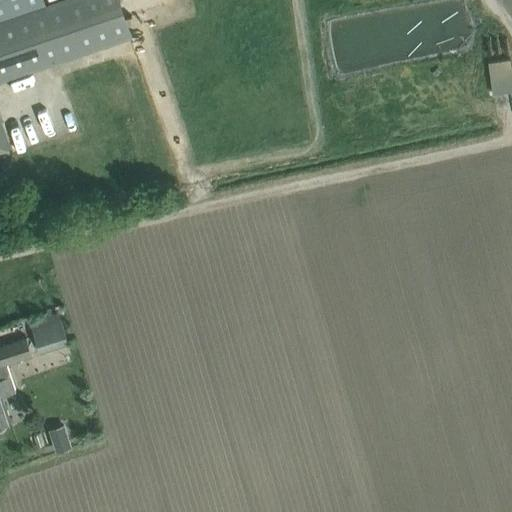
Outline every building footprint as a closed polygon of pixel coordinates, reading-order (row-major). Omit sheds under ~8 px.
[(0,0),(0,81),(131,37),(118,0),(64,0),(44,7),(41,0),(0,0)] [(511,71),(510,59),(489,62),(493,93),(511,90),(511,71)] [(0,158),(12,155),(0,116),(0,158)] [(51,321),(32,327),(40,352),(59,345),(51,321)] [(0,424),(10,421),(2,395),(16,391),(6,363),(32,354),(27,337),(0,345),(0,424)] [(73,429),(58,431),(61,447),(75,445),(73,429)]
